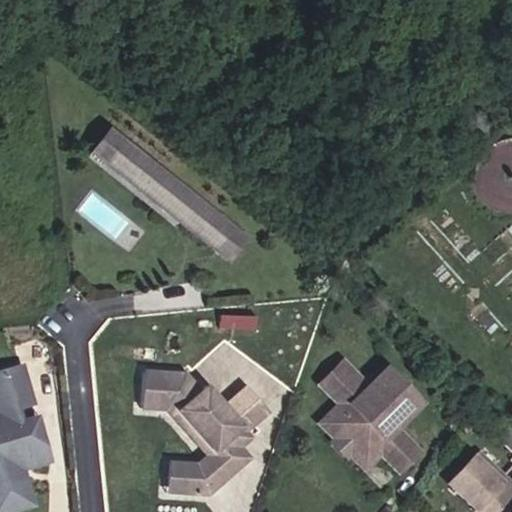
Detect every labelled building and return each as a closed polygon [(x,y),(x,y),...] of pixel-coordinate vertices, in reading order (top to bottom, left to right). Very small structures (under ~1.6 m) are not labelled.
[(104,164),(121,142),(108,131),(90,153),(104,164)] [(232,227),(121,142),(104,164),(214,250),(232,227)] [(228,261),(245,238),(232,227),(214,250),(228,261)] [(49,461),(36,419),(19,424),(15,409),(32,404),(21,367),(0,373),(0,511),(7,511),(12,511),(10,503),(29,497),(18,459),(24,458),(37,465),(49,461)] [(388,429),(414,403),(395,384),(390,389),(379,379),(366,392),(341,367),(324,384),(348,409),(329,428),(363,463),(377,449),(401,473),(417,457),(388,429)] [(246,432),(266,414),(244,388),(222,407),(205,387),(199,392),(184,375),(144,372),(141,410),(166,412),(176,412),(215,457),(206,465),(204,496),(206,497),(248,459),(240,448),(251,438),(246,432)] [(395,384),(384,373),(379,379),(390,389),(395,384)] [(329,428),(348,409),(324,384),(318,389),(336,407),(316,427),(333,444),(330,448),(344,462),(347,458),(362,473),(377,459),(396,478),(401,473),(377,449),(363,463),(329,428)] [(204,496),(206,465),(215,457),(176,412),(166,412),(205,457),(196,465),(168,463),(166,494),(204,496)] [(511,487),(475,453),(471,459),(511,496),(511,487)] [(37,465),(24,458),(27,468),(37,465)] [(511,511),(511,496),(471,459),(446,485),(476,511),(511,511)] [(32,505),(29,497),(10,503),(12,511),(32,505)]
